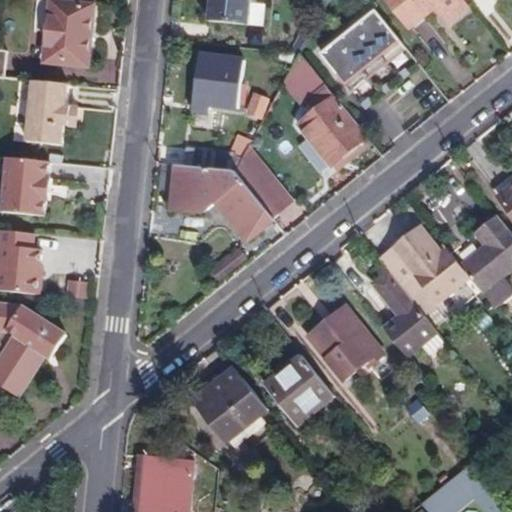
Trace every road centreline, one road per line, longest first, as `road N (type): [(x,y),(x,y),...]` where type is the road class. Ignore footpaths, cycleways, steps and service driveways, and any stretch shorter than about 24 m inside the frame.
road 1 (residential): [(109,411),(511,85)]
road 2 (residential): [(109,411),(152,0)]
road 3 (residential): [(0,496),(109,411)]
